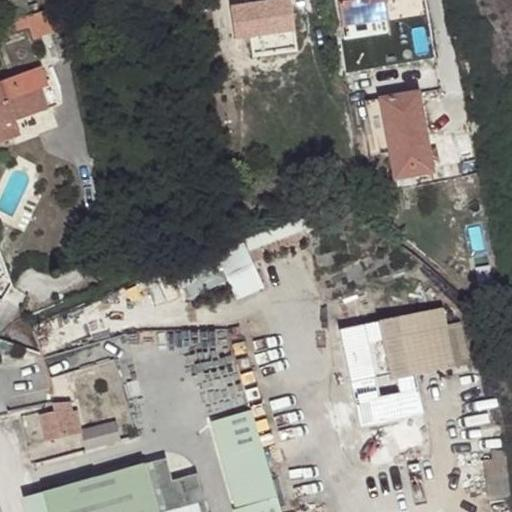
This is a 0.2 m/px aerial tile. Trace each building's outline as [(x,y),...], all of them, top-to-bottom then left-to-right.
[(3,0),(10,23),(26,17),(31,16),(27,2),(34,0),(33,0),(3,0)] [(305,0),(270,0),(233,5),(238,40),(310,31),(305,0)] [(338,0),(339,2),(337,2),(341,27),(389,19),(384,0),(338,0)] [(57,59),(73,55),(67,29),(61,6),(31,16),(26,17),(29,28),(33,39),(51,33),(57,59)] [(197,11),(200,35),(214,33),(211,8),(197,11)] [(26,17),(10,23),(13,32),(29,28),(26,17)] [(0,142),(11,138),(5,125),(14,121),(48,108),(40,88),(48,85),(41,66),(0,82),(0,142)] [(417,92),(379,99),(386,142),(391,172),(411,168),(412,177),(431,173),(429,159),(427,149),(417,92)] [(386,142),(379,99),(365,101),(372,144),(386,142)] [(5,125),(11,138),(19,134),(14,121),(5,125)] [(435,147),(427,149),(429,159),(437,159),(435,147)] [(411,168),(391,172),(392,180),(412,177),(411,168)] [(243,297),(268,286),(251,245),(225,256),(243,297)] [(377,322),(390,380),(454,366),(444,325),(441,307),(377,322)] [(444,325),(454,366),(469,363),(460,321),(444,325)] [(37,418),(43,441),(79,432),(73,410),(69,411),(67,402),(49,405),(51,415),(37,418)] [(290,511),(265,407),(220,419),(242,511),(290,511)] [(89,425),(90,444),(125,443),(124,423),(89,425)] [(511,495),(509,459),(491,461),(493,496),(511,495)] [(153,511),(140,465),(35,494),(40,511),(153,511)]
